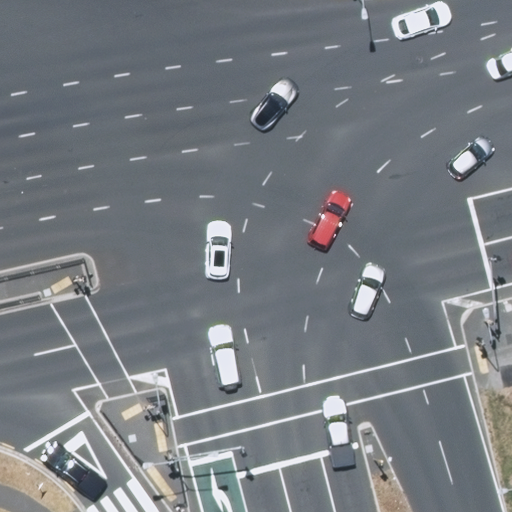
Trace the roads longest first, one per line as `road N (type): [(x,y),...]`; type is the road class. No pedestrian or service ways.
road 1 (primary): [(195,148),(511,73)]
road 2 (primary): [(511,244),(231,319)]
road 3 (primary): [(231,319),(0,367)]
road 4 (primary): [(278,511),(231,319)]
road 5 (primary): [(0,151),(195,148)]
road 6 (primary): [(140,511),(60,420),(0,383)]
road 7 (primary): [(231,319),(195,148)]
